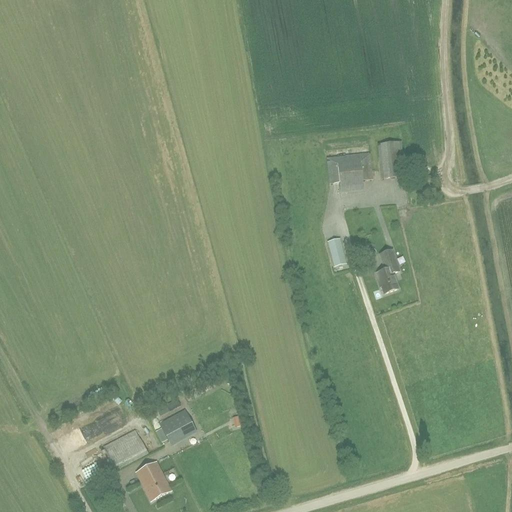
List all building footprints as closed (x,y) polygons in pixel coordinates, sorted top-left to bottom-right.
[(354,152),(370,151),(369,143),(354,144),(354,152)] [(405,178),(401,143),(378,145),(382,181),(405,178)] [(373,182),(370,155),(327,159),(330,186),(340,185),(340,187),(365,185),(365,182),(373,182)] [(456,229),(467,228),(464,205),(453,206),(456,229)] [(329,244),(335,269),(348,265),(341,240),(329,244)] [(392,270),(393,275),(400,273),(392,252),(380,256),(386,272),(392,270)] [(392,270),(386,272),(376,275),(381,288),(382,288),(385,296),(399,291),(393,275),(392,270)] [(160,409),(151,414),(154,420),(163,415),(160,409)] [(160,426),(169,443),(194,429),(185,413),(160,426)] [(110,461),(101,466),(104,472),(145,451),(135,432),(103,449),(110,461)] [(73,452),(82,449),(80,442),(72,445),(73,452)] [(137,475),(147,493),(152,502),(171,493),(156,465),(137,475)] [(138,488),(132,490),(140,508),(146,506),(138,488)]
